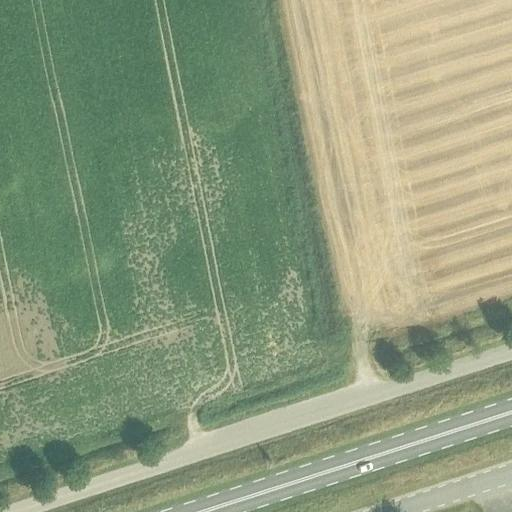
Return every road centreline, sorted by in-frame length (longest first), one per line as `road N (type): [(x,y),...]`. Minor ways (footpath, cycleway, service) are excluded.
road 1 (unclassified): [(10,511),(511,349)]
road 2 (primary): [(195,511),(511,408)]
road 3 (unclassified): [(397,511),(511,475)]
